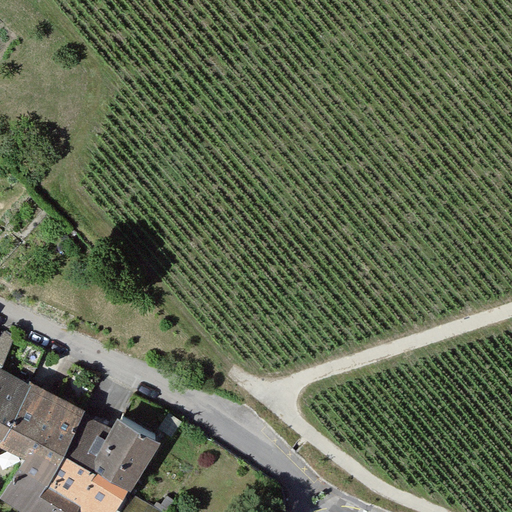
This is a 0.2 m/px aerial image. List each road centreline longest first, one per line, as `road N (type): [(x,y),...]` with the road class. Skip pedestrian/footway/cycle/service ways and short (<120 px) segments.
road 1 (residential): [(312,511),(268,458),(193,408),(0,310)]
road 2 (track): [(261,391),(511,310)]
road 3 (track): [(438,511),(376,486),(234,370)]
